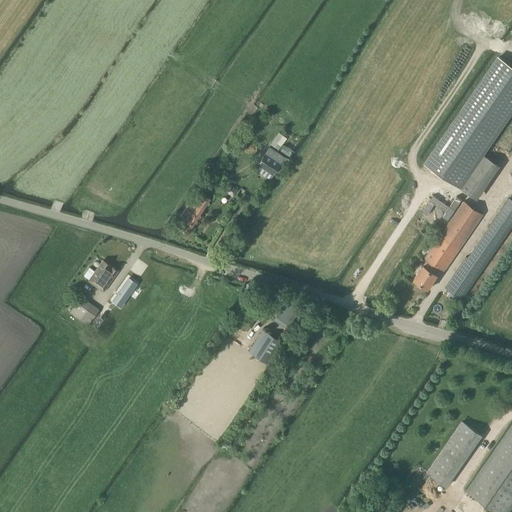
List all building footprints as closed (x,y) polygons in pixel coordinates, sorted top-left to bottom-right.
[(511,65),(499,57),(426,164),(454,183),(511,98),(511,65)] [(279,133),(271,144),(278,149),(286,138),(279,133)] [(289,156),(293,150),(284,145),(280,151),(289,156)] [(257,165),(277,178),(289,159),(269,146),(257,165)] [(483,154),(460,187),(477,199),(501,165),(483,154)] [(238,189),(229,183),(224,191),(233,197),(238,189)] [(181,217),(185,220),(180,227),(189,233),(212,199),(201,192),(191,207),(189,205),(181,217)] [(468,257),(466,256),(445,286),(463,298),(511,226),(511,199),(509,197),(468,257)] [(424,266),(423,265),(414,279),(429,288),(438,275),(433,271),(437,265),(445,270),(483,214),(464,201),(426,257),(428,259),(424,266)] [(118,270),(103,260),(93,274),(95,275),(91,282),(103,290),(118,270)] [(129,278),(113,300),(119,305),(120,306),(136,283),(135,282),(129,278)] [(69,312),(88,325),(100,309),(81,296),(69,312)] [(270,302),(263,313),(288,329),(295,319),(270,302)] [(275,348),(280,340),(266,332),(252,353),(269,365),(279,350),(275,348)] [(428,472),(446,485),(482,434),(463,421),(428,472)] [(511,427),(469,490),(500,511),(508,511),(511,507),(511,427)]
